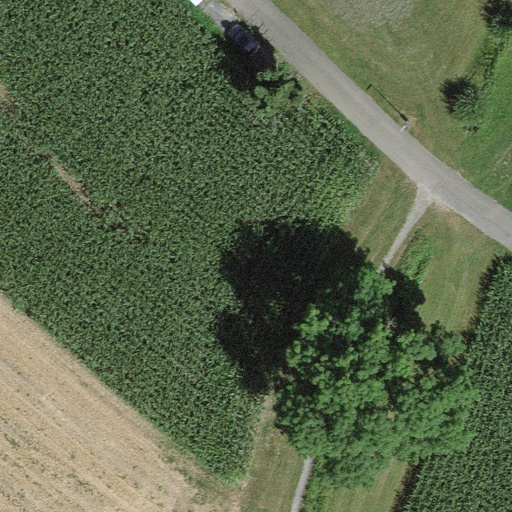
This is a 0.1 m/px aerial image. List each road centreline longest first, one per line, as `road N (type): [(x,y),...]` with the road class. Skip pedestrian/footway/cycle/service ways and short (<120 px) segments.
road 1 (track): [(421,167),(360,278),(281,511)]
road 2 (residential): [(511,226),(421,167),(236,0)]
